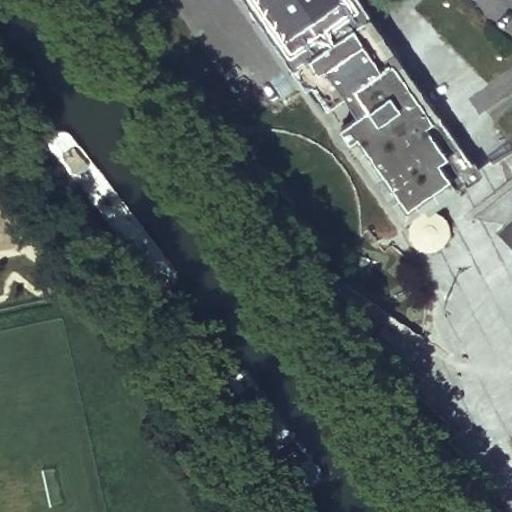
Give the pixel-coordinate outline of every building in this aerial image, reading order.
[(241,0),(288,68),(295,64),(324,105),(353,85),(363,78),(388,61),(366,30),(374,24),(357,0),(241,0)] [(385,110),(376,97),(363,78),(353,85),(370,109),(375,116),(385,110)] [(397,101),(388,89),(376,97),(385,110),(375,116),(370,109),(339,129),(346,139),(354,133),(404,205),(447,176),(431,151),(439,145),(477,168),(424,92),(410,100),(406,95),(397,101)] [(346,139),(403,220),(454,184),(477,168),(439,145),(431,151),(447,176),(404,205),(354,133),(346,139)] [(511,218),(497,234),(511,248),(511,218)]
